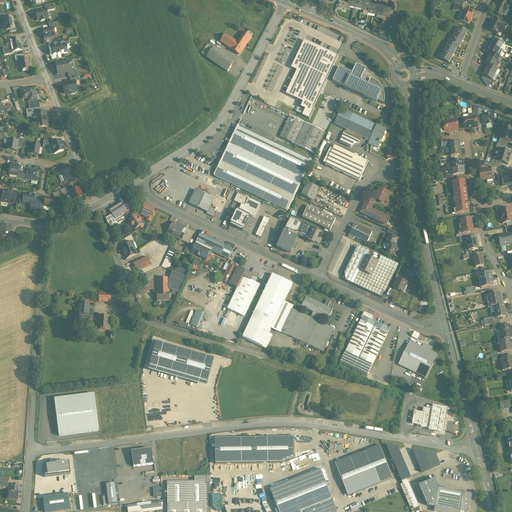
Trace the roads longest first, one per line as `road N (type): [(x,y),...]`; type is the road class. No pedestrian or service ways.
road 1 (residential): [(29,453),(278,423),(474,445)]
road 2 (residential): [(267,356),(146,320),(96,205)]
road 3 (residential): [(284,0),(224,117),(140,182)]
road 4 (tertiary): [(445,322),(413,161),(411,107)]
road 5 (residential): [(318,277),(156,202),(140,182)]
road 6 (residential): [(445,322),(417,325),(318,277)]
road 7 (tertiary): [(399,65),(382,47),(284,0)]
road 8 (residential): [(318,277),(360,192),(390,170)]
road 9 (tertiary): [(474,445),(445,322)]
